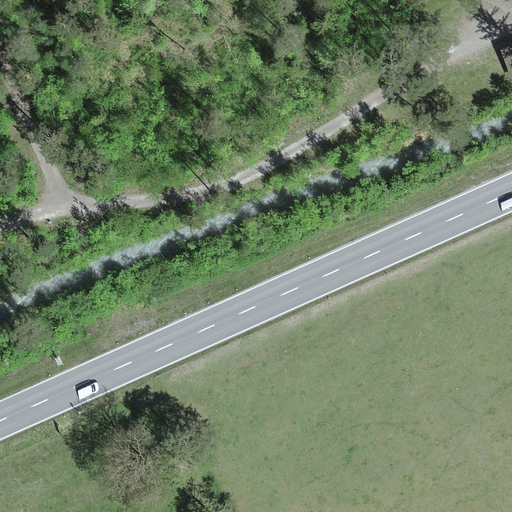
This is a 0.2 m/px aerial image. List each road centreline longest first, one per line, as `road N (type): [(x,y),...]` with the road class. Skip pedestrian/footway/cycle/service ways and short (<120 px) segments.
road 1 (primary): [(511,191),(0,421)]
road 2 (track): [(0,57),(68,206)]
